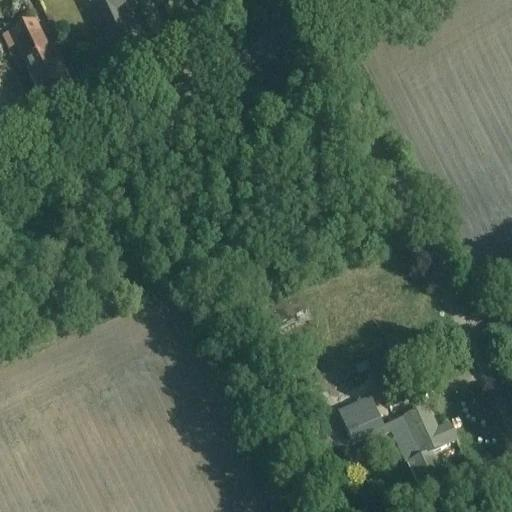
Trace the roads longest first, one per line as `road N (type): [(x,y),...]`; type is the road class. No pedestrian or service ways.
road 1 (unclassified): [(511,430),(312,22)]
road 2 (unclassified): [(0,182),(312,22)]
